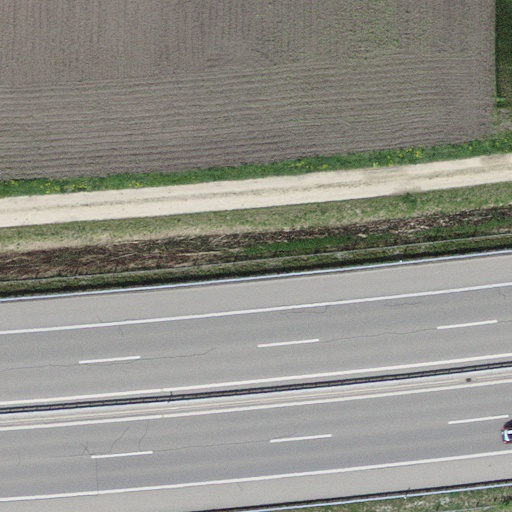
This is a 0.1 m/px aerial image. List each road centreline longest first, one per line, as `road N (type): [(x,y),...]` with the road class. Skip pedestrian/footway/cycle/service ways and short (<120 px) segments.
road 1 (motorway): [(511,317),(0,367)]
road 2 (motorway): [(0,462),(511,414)]
road 3 (track): [(0,209),(511,170)]
